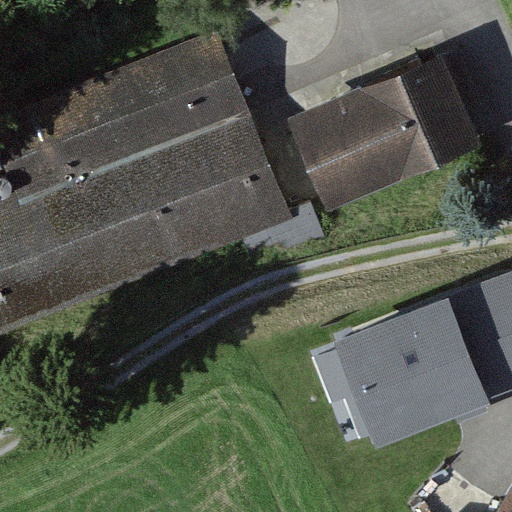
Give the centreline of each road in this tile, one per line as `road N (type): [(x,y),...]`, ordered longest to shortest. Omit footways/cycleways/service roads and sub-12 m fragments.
road 1 (track): [(511,229),(280,283),(0,451)]
road 2 (unknown): [(511,467),(451,489),(371,496)]
